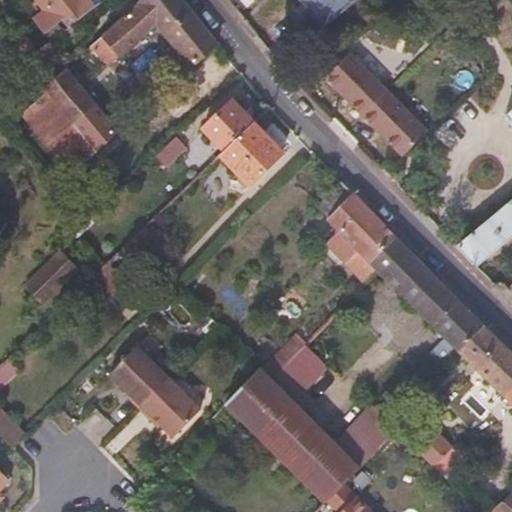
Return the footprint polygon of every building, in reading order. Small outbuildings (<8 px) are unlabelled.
[(62,0),(33,22),(43,36),(61,23),(67,31),(79,22),(93,11),(88,5),(94,0),(62,0)] [(107,71),(155,25),(173,49),(189,71),(216,47),(177,0),(146,0),(129,15),(125,11),(117,19),(119,23),(90,50),(107,71)] [(358,1),(356,0),(296,0),(320,31),(358,1)] [(72,40),(85,29),(82,27),(79,22),(67,31),(65,33),(72,40)] [(27,74),(53,53),(48,45),(21,66),(27,74)] [(401,156),(426,132),(352,52),(326,76),(401,156)] [(117,138),(64,73),(41,93),(45,97),(21,118),(70,178),(117,138)] [(222,154),(251,126),(231,105),(202,132),(222,154)] [(511,109),(503,117),(511,127),(511,109)] [(282,159),(251,126),(222,154),(217,158),(248,190),(282,159)] [(165,170),(185,151),(175,140),(155,160),(165,170)] [(368,266),(393,241),(362,209),(340,186),(317,209),(326,219),(326,221),(329,225),(338,234),(325,247),(342,265),(346,265),(350,269),(351,273),(364,288),(377,275),(368,266)] [(475,271),(511,238),(511,201),(454,249),(475,271)] [(97,222),(105,215),(102,211),(93,219),(97,222)] [(114,274),(150,239),(142,230),(106,266),(114,274)] [(482,330),(454,303),(439,288),(393,241),(368,266),(377,275),(444,342),(426,360),(439,373),(458,354),(482,330)] [(511,359),(482,330),(458,354),(511,406),(511,359)] [(270,384),(302,351),(305,347),(294,337),(260,373),(270,384)] [(292,406),(326,371),(302,351),(270,384),(292,406)] [(134,417),(164,387),(131,355),(104,383),(125,403),(123,405),(134,417)] [(25,438),(0,412),(0,391),(19,372),(8,361),(0,368),(0,438),(12,452),(25,438)] [(334,448),(292,406),(270,384),(260,373),(259,371),(224,408),(323,507),(326,506),(342,489),(396,433),(391,429),(370,410),(334,448)] [(196,417),(164,387),(134,417),(145,428),(148,426),(169,446),(196,417)] [(397,435),(414,415),(408,409),(391,429),(396,433),(397,435)] [(446,486),(494,440),(478,425),(451,451),(437,438),(419,457),(446,486)] [(326,506),(332,511),(364,511),(342,489),(326,506)]
